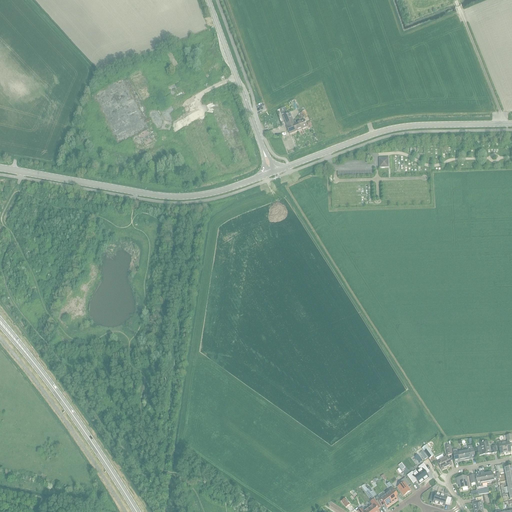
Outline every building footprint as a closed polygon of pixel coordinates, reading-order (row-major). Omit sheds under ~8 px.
[(286,125),(293,122),(290,114),(283,116),(286,125)] [(293,122),(286,125),(287,127),(286,127),(289,134),(307,127),(304,120),(294,124),(293,122)] [(383,158),(383,160),(383,161),(379,162),(379,168),(389,167),(389,158),(383,158)] [(479,455),(489,454),(487,441),(480,442),(481,447),(477,447),(479,455)] [(504,452),(510,451),(509,442),(498,444),(500,453),(504,453),(504,452)] [(433,455),(426,445),(422,448),(429,458),(433,455)] [(463,450),(465,460),(471,459),(471,455),(474,454),(472,445),(467,446),(468,449),(463,450)] [(465,460),(463,450),(457,452),(457,449),(452,450),(454,458),(457,457),(458,462),(465,460)] [(442,470),(451,465),(447,456),(444,457),(442,454),(435,457),(437,461),(442,470)] [(420,470),(417,472),(423,481),(428,477),(425,472),(428,470),(423,464),(418,467),(420,470)] [(412,472),(407,476),(412,482),(415,480),(418,485),(423,481),(417,472),(414,475),(412,472)] [(485,473),(487,483),(492,482),(492,484),(497,483),(495,475),(492,476),(491,472),(485,473)] [(487,483),(485,473),(478,474),(479,478),(476,479),(477,487),(483,486),(482,483),(487,483)] [(460,488),(468,487),(466,476),(457,478),(457,482),(459,481),(460,488)] [(397,488),(403,496),(410,491),(407,486),(410,484),(405,478),(398,483),(400,485),(397,488)] [(390,491),(385,495),(392,504),(397,500),(393,494),(395,492),(392,488),(389,490),(390,491)] [(432,503),(444,507),(445,504),(449,505),(451,498),(435,494),(432,503)] [(392,504),(385,495),(380,498),(378,496),(376,498),(380,504),(382,502),(387,508),(392,504)] [(483,511),(481,500),(483,500),(482,497),(475,498),(476,501),(472,502),(474,511),(483,511)] [(345,508),(350,505),(345,499),(341,502),(345,508)] [(371,507),(368,509),(370,511),(378,511),(376,509),(379,506),(374,499),(368,503),(371,507)]
